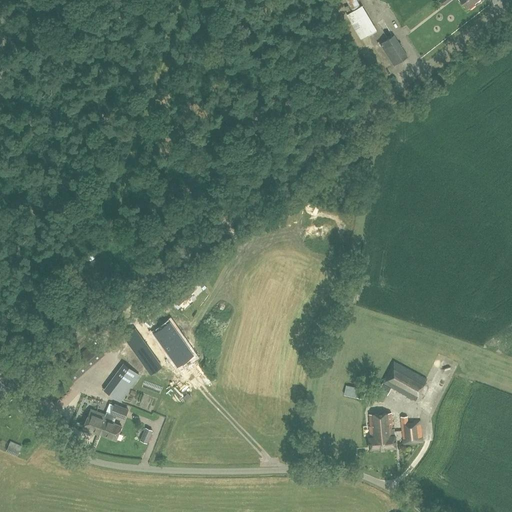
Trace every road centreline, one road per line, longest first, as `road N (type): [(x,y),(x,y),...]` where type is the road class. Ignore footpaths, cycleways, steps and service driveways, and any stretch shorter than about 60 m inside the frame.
road 1 (unclassified): [(1,383),(511,1)]
road 2 (unclassified): [(424,511),(374,481),(332,469),(147,470),(94,461),(46,436),(1,383)]
road 3 (track): [(164,0),(119,191),(125,296)]
